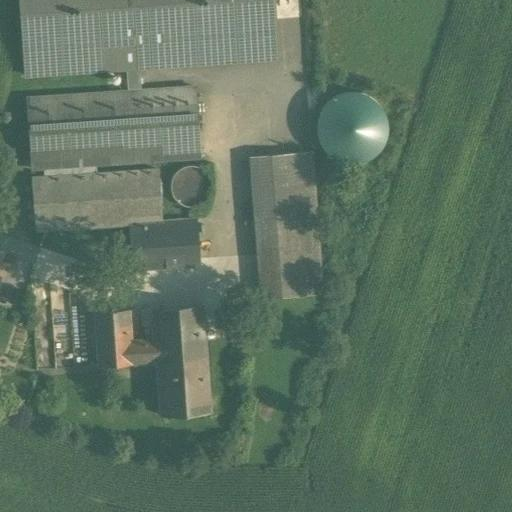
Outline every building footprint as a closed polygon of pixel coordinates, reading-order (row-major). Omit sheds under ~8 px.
[(268,0),(25,0),(31,68),(272,50),(268,0)] [(194,86),(26,98),(30,168),(44,167),(45,176),(95,173),(94,163),(199,156),(194,86)] [(316,121),(315,132),(318,142),(324,151),(333,158),(343,162),(354,163),(365,160),(374,154),(381,145),(385,135),(385,124),(383,114),(377,104),(368,97),(358,94),(347,93),(336,96),(327,102),(320,110),(316,121)] [(310,151),(249,156),(253,216),(295,213),(301,294),(321,293),(310,151)] [(189,164),(184,165),(180,166),(177,168),(175,170),(173,172),(171,175),(170,177),(169,180),(169,182),(168,185),(169,188),(169,191),(170,193),(172,197),(175,200),(178,202),(180,204),(183,205),(186,206),(191,206),(196,205),(198,204),(201,203),(203,200),(205,198),(207,196),(209,193),(210,190),(210,188),(210,185),(210,182),(209,179),(209,177),(207,173),(204,170),(201,168),(198,166),(194,165),(189,164)] [(45,176),(31,177),(34,230),(128,223),(129,222),(129,223),(160,221),(156,168),(95,173),(45,176)] [(295,213),(253,216),(260,297),(301,294),(295,213)] [(160,221),(129,223),(129,222),(128,223),(131,270),(132,269),(199,264),(195,219),(160,221)] [(201,304),(139,308),(140,324),(142,324),(143,340),(128,341),(126,309),(94,311),(98,365),(155,361),(154,352),(204,348),(201,304)] [(204,348),(154,352),(155,361),(159,414),(209,411),(204,348)]
